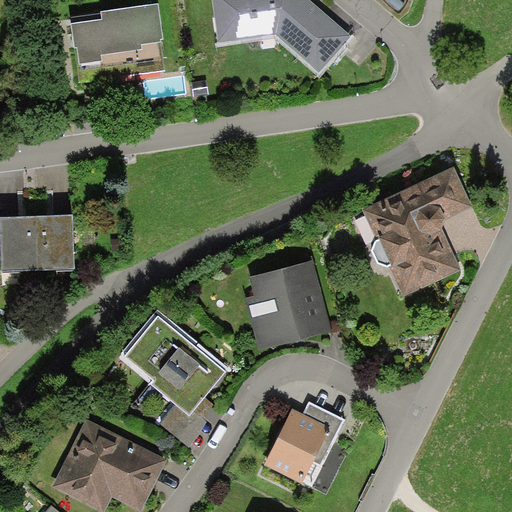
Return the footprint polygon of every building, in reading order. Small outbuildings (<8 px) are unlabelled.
[(351,37),(308,0),(212,0),(218,44),(276,34),(319,73),(351,37)] [(102,21),(72,25),(79,84),(165,71),(161,41),(164,41),(159,5),(101,13),(102,21)] [(455,169),(363,210),(377,241),(372,252),(378,264),(388,267),(390,266),(404,296),(461,271),(443,230),(445,220),(473,208),(455,169)] [(36,219),(38,272),(75,271),(73,217),(36,219)] [(38,272),(36,219),(0,219),(0,227),(2,273),(38,272)] [(245,295),(258,350),(331,334),(315,263),(250,277),(254,294),(245,295)] [(226,373),(158,318),(125,358),(154,382),(151,386),(190,418),(226,373)] [(303,485),(304,481),(312,485),(344,420),(309,403),(304,415),(293,410),(265,465),(303,485)] [(141,511),(168,461),(86,420),(52,487),(101,511),(105,511),(112,498),(139,511),(141,511)]
